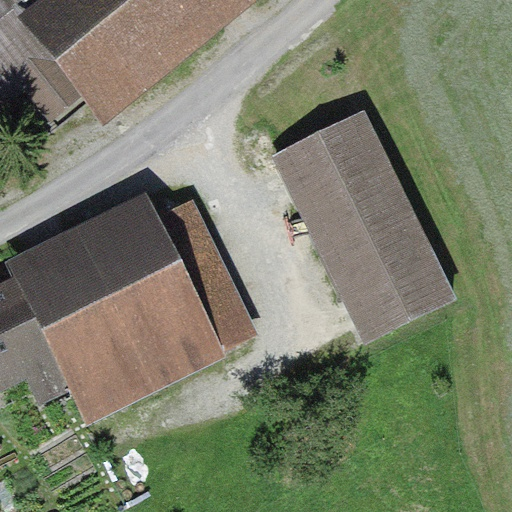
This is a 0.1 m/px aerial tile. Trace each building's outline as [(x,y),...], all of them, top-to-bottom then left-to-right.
[(0,0),(0,118),(73,54),(32,8),(41,0),(0,0)] [(41,0),(32,8),(110,96),(219,0),(41,0)] [(369,354),(460,307),(362,119),(271,166),(369,354)] [(96,409),(265,326),(188,169),(18,251),(64,344),(96,409)] [(0,260),(0,375),(64,344),(18,251),(0,260)]
